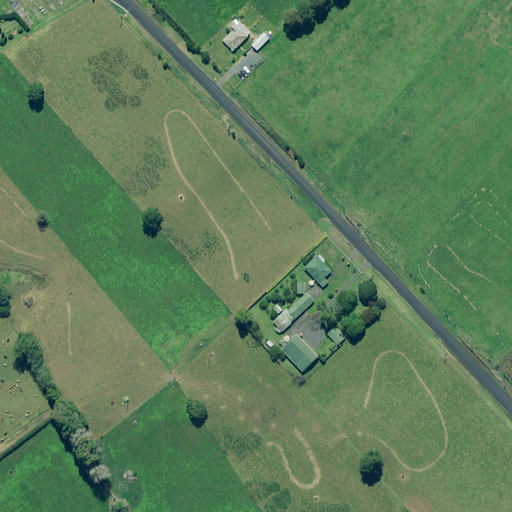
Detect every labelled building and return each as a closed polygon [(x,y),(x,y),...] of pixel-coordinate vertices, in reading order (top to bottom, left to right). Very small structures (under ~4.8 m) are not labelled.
[(251,34),(236,19),(227,27),(232,32),(223,41),(234,51),(251,34)] [(270,38),(265,33),(253,45),(258,51),(270,38)] [(334,270),(320,255),(305,268),(323,288),(330,282),(326,278),(334,270)] [(289,310),(297,319),(317,300),(309,291),(289,310)] [(283,310),(278,305),(274,309),(279,314),(283,310)] [(297,319),(289,310),(288,309),(274,322),(283,332),(297,319)] [(346,338),(334,327),(328,334),(339,345),(346,338)] [(318,358),(298,335),(282,350),(302,372),(318,358)] [(274,345),(270,341),(266,344),(270,349),(274,345)]
